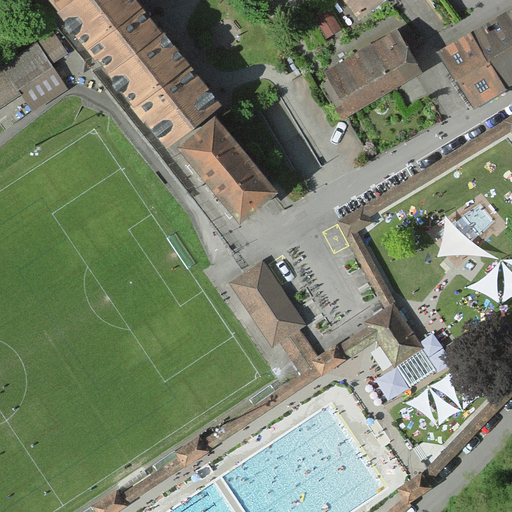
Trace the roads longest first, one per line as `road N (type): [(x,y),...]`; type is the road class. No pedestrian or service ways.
road 1 (residential): [(348,188),(285,86),(266,72),(218,80),(179,28)]
road 2 (unknown): [(421,51),(397,25),(385,26),(318,66),(272,0)]
road 3 (residential): [(464,126),(421,51),(504,0)]
road 4 (residential): [(348,188),(464,126)]
road 5 (residential): [(423,511),(511,422)]
